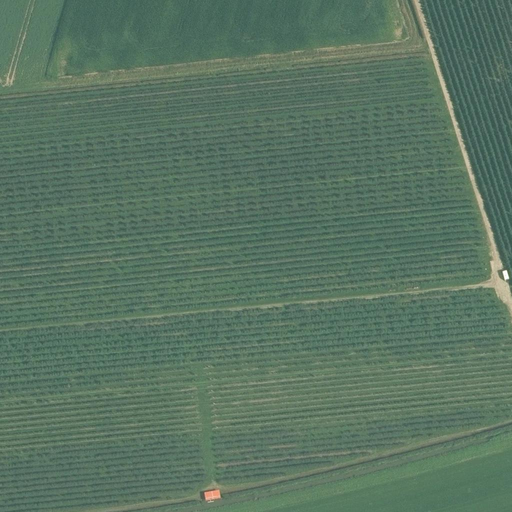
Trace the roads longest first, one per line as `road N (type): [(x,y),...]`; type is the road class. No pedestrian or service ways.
road 1 (track): [(416,0),(511,305)]
road 2 (track): [(511,421),(233,488),(213,487),(212,478)]
